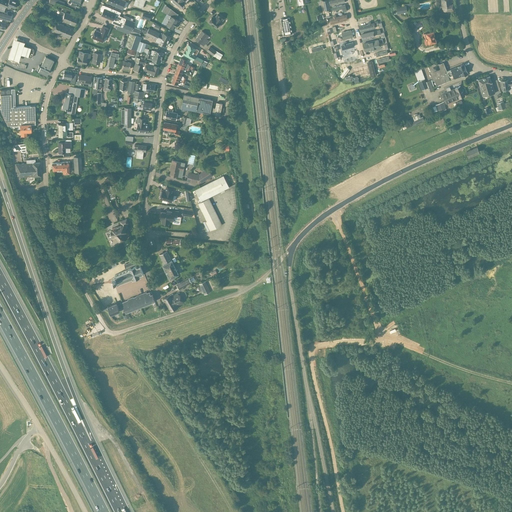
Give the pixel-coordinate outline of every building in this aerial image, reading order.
[(0,0),(0,4),(6,7),(10,8),(11,6),(15,8),(17,2),(12,0),(9,0),(8,3),(0,0)] [(80,1),(78,0),(68,0),(68,2),(69,3),(68,6),(75,9),(77,4),(78,5),(80,1)] [(107,0),(107,2),(112,4),(117,6),(117,7),(121,9),(123,9),(126,1),(123,0),(107,0)] [(135,0),(133,5),(143,8),(145,0),(147,0),(149,1),(149,0),(135,0)] [(329,0),(331,10),(347,8),(345,0),(329,0)] [(441,0),(443,11),(454,9),(453,4),(452,4),(450,0),(441,0)] [(102,5),(100,10),(102,11),(103,12),(102,15),(109,19),(113,20),(112,23),(118,25),(120,26),(131,31),(132,30),(140,33),(141,29),(133,26),(135,22),(131,20),(132,18),(125,15),(124,17),(120,16),(121,12),(111,8),(104,5),(102,5)] [(171,9),(168,14),(171,15),(176,18),(178,14),(171,9)] [(0,18),(2,19),(9,21),(12,13),(0,10),(0,18)] [(59,19),(62,20),(63,20),(66,22),(74,25),(77,17),(74,15),(75,11),(71,10),(70,14),(65,12),(64,15),(61,14),(59,19)] [(346,12),(329,16),(331,24),(348,20),(346,12)] [(213,16),(209,22),(217,28),(224,19),(217,14),(215,18),(213,16)] [(371,14),(358,17),(360,26),(373,23),(371,14)] [(171,15),(166,24),(174,29),(179,20),(176,18),(171,15)] [(283,19),(281,19),(284,35),(292,34),(289,18),(287,18),(283,19)] [(420,30),(425,25),(423,23),(420,20),(417,23),(415,21),(413,23),(418,28),(420,30)] [(348,21),(336,24),(338,31),(350,28),(348,21)] [(55,23),(53,27),(51,31),(69,38),(72,29),(57,23),(56,23),(55,23)] [(118,25),(116,29),(129,34),(131,31),(120,26),(118,25)] [(110,29),(103,26),(100,32),(95,30),(92,37),(103,42),(107,32),(108,33),(110,29)] [(146,34),(157,40),(156,41),(159,43),(166,46),(168,41),(158,37),(160,33),(149,28),(148,31),(147,32),(146,34)] [(375,30),(360,33),(362,42),(377,39),(375,30)] [(129,35),(125,47),(130,48),(136,50),(137,50),(140,41),(142,37),(140,36),(141,34),(131,31),(129,34),(129,35)] [(209,36),(202,31),(195,39),(204,46),(207,41),(206,40),(209,36)] [(429,43),(436,41),(433,31),(426,33),(424,34),(425,38),(426,37),(427,40),(428,39),(429,43)] [(160,33),(158,37),(168,41),(170,37),(164,33),(163,35),(160,33)] [(351,39),(338,42),(340,49),(353,45),(351,39)] [(24,43),(14,40),(8,59),(18,62),(20,55),(27,58),(30,48),(23,46),(24,43)] [(137,50),(140,52),(143,53),(145,48),(147,43),(140,41),(137,50)] [(380,43),(365,47),(368,59),(384,55),(380,43)] [(183,54),(191,58),(193,60),(193,61),(205,67),(208,62),(203,60),(203,59),(196,55),(195,54),(197,50),(188,45),(183,54)] [(216,51),(210,46),(207,51),(213,56),(220,59),(223,55),(216,51)] [(149,49),(145,48),(143,53),(145,54),(147,54),(153,56),(162,58),(163,53),(155,51),(154,53),(151,52),(152,51),(148,50),(149,49)] [(77,62),(80,62),(86,64),(88,53),(79,51),(77,62)] [(356,51),(341,55),(343,63),(358,59),(356,51)] [(99,64),(101,54),(94,52),(92,63),(99,64)] [(111,52),(108,66),(113,67),(115,58),(118,58),(119,54),(111,52)] [(145,54),(145,57),(147,57),(150,58),(150,57),(153,58),(152,60),(161,62),(162,58),(153,56),(147,54),(145,54)] [(387,55),(374,58),(376,64),(388,61),(387,55)] [(47,75),(53,60),(45,56),(41,66),(39,65),(37,70),(47,75)] [(147,60),(143,59),(140,58),(137,57),(133,70),(140,72),(143,65),(145,65),(147,60)] [(181,58),(179,64),(188,67),(189,65),(189,64),(186,63),(187,60),(181,58)] [(443,62),(441,63),(437,65),(436,62),(428,66),(431,72),(429,72),(433,80),(434,80),(436,86),(454,78),(454,79),(461,76),(462,76),(468,73),(464,64),(458,66),(450,69),(450,70),(447,71),(443,62)] [(148,63),(145,72),(157,76),(159,67),(148,63)] [(350,63),(339,66),(341,74),(352,71),(350,63)] [(179,64),(176,70),(182,72),(183,69),(187,70),(189,71),(190,69),(190,68),(188,67),(179,64)] [(370,69),(357,73),(359,80),(372,76),(370,69)] [(176,70),(174,76),(185,81),(186,81),(186,78),(184,77),(181,75),(182,72),(176,70)] [(63,78),(70,79),(70,83),(75,84),(75,79),(76,74),(72,73),(64,71),(63,78)] [(78,82),(80,82),(90,84),(91,77),(82,75),(82,76),(79,75),(78,82)] [(174,76),(171,83),(177,85),(178,82),(181,83),(182,82),(185,83),(186,81),(185,81),(174,76)] [(478,79),(480,86),(484,97),(495,93),(490,76),(478,79)] [(93,87),(92,92),(97,93),(97,88),(100,88),(101,78),(94,77),(93,87)] [(418,81),(422,90),(428,88),(424,79),(423,79),(420,81),(420,80),(418,81)] [(508,80),(501,81),(502,90),(510,89),(511,93),(511,81),(510,81),(509,81),(508,80)] [(143,83),(142,90),(144,90),(147,90),(154,91),(155,85),(147,84),(143,83)] [(456,88),(454,89),(451,90),(450,87),(446,89),(447,92),(443,94),(446,103),(460,98),(465,96),(460,86),(456,88)] [(15,107),(15,89),(15,88),(0,89),(0,93),(1,109),(1,111),(5,121),(6,121),(7,126),(10,126),(10,129),(20,129),(20,132),(21,132),(21,136),(27,136),(27,132),(31,131),(30,125),(35,125),(35,121),(34,120),(35,120),(35,105),(30,106),(15,107)] [(76,88),(75,95),(84,97),(85,89),(76,88)] [(135,90),(134,98),(142,99),(143,97),(143,91),(139,91),(135,90)] [(63,105),(62,109),(69,110),(69,113),(72,113),(74,114),(76,102),(72,102),(73,95),(66,93),(64,105),(63,105)] [(184,95),(181,108),(188,110),(197,111),(210,114),(220,116),(223,104),(216,102),(215,108),(211,107),(213,100),(199,97),(199,98),(184,95)] [(447,109),(444,101),(435,105),(438,112),(447,109)] [(122,118),(125,118),(125,127),(131,127),(131,108),(125,108),(125,113),(122,112),(122,118)] [(176,120),(176,119),(179,119),(180,115),(177,115),(177,113),(173,112),(167,111),(166,118),(176,120)] [(423,117),(413,122),(414,125),(425,120),(423,117)] [(137,119),(136,119),(135,122),(136,123),(138,124),(137,131),(148,133),(149,125),(145,124),(146,119),(139,118),(139,119),(137,119)] [(164,129),(165,129),(164,132),(170,133),(170,132),(174,133),(174,135),(179,136),(180,131),(176,131),(177,126),(178,127),(178,125),(165,122),(164,129)] [(70,142),(67,142),(58,142),(59,153),(65,153),(65,147),(70,147),(70,142)] [(13,144),(13,151),(21,150),(21,152),(26,152),(25,143),(13,144)] [(135,144),(135,145),(134,150),(138,150),(138,151),(137,158),(142,158),(143,151),(146,152),(147,146),(135,144)] [(466,151),(468,156),(479,151),(477,147),(466,151)] [(74,157),(74,166),(74,172),(82,172),(81,156),(74,157)] [(15,171),(16,171),(17,176),(19,176),(20,177),(41,176),(40,162),(36,163),(35,159),(26,160),(26,163),(15,164),(15,171)] [(172,168),(170,174),(178,176),(182,177),(183,170),(183,168),(184,168),(184,167),(184,166),(184,163),(181,162),(172,160),(171,168),(172,168)] [(63,173),(70,172),(70,162),(62,162),(62,163),(52,163),(52,171),(63,170),(63,173)] [(199,174),(188,172),(186,182),(199,184),(213,176),(208,168),(199,174)] [(195,189),(201,201),(229,187),(223,175),(195,189)] [(167,184),(166,190),(163,189),(161,198),(172,201),(175,192),(173,192),(175,186),(167,184)] [(110,205),(106,193),(102,195),(106,206),(110,205)] [(198,204),(207,221),(206,222),(210,231),(222,225),(218,216),(209,198),(198,204)] [(199,207),(193,209),(195,218),(201,216),(199,207)] [(177,217),(178,212),(166,210),(166,212),(162,211),(162,213),(160,212),(160,218),(161,218),(161,219),(162,220),(162,223),(168,224),(169,220),(173,221),(174,216),(177,217)] [(113,232),(111,233),(115,243),(127,238),(125,234),(127,233),(125,229),(127,228),(127,227),(126,223),(128,222),(127,219),(120,221),(122,225),(112,228),(113,230),(112,230),(113,232)] [(164,264),(163,265),(165,270),(173,266),(172,265),(173,264),(167,251),(159,255),(164,264)] [(129,270),(125,271),(116,275),(116,274),(115,275),(116,277),(112,279),(114,283),(117,281),(118,283),(119,283),(120,283),(134,277),(134,279),(142,276),(142,274),(144,273),(141,265),(137,266),(135,260),(125,264),(126,269),(129,268),(129,270)] [(173,266),(165,270),(169,278),(178,274),(173,264),(172,265),(173,266)] [(179,290),(192,283),(189,278),(177,285),(179,290)] [(211,292),(206,281),(199,284),(204,295),(211,292)] [(128,300),(124,302),(122,302),(123,303),(119,304),(118,302),(106,306),(110,314),(121,310),(120,308),(124,307),(127,313),(155,302),(152,294),(151,295),(150,292),(147,293),(146,292),(136,296),(136,297),(133,298),(133,297),(128,299),(128,300)] [(164,298),(166,303),(170,301),(170,302),(172,301),(173,303),(180,299),(177,294),(174,295),(173,294),(164,298)] [(170,301),(166,303),(171,312),(177,309),(177,307),(183,304),(180,299),(173,303),(172,301),(170,302),(170,301)]
